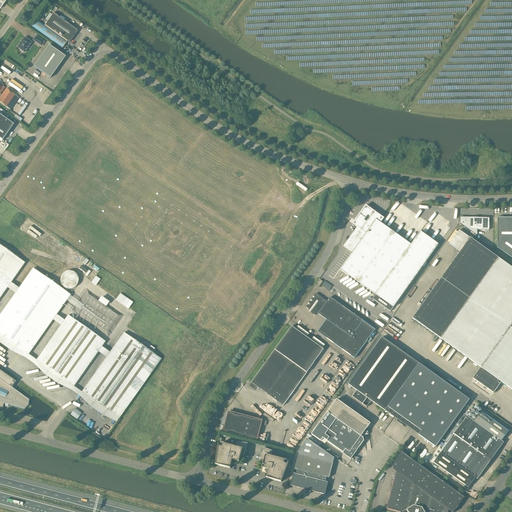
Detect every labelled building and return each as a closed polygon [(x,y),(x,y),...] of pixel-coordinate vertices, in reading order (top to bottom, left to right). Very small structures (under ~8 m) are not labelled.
[(44,25),(36,20),(32,26),(62,48),(67,41),(69,43),(77,30),(53,13),(44,25)] [(36,36),(33,40),(41,46),(44,42),(36,36)] [(24,52),(31,42),(24,37),(17,47),(20,49),(20,50),(23,52),(24,52)] [(33,66),(50,78),(65,57),(49,45),(33,66)] [(0,97),(0,102),(6,107),(10,110),(19,98),(15,95),(6,89),(0,97)] [(0,114),(0,138),(2,140),(13,124),(0,114)] [(71,118),(12,201),(210,340),(262,267),(263,267),(264,267),(274,254),(274,253),(274,252),(274,251),(273,251),(252,237),(248,243),(71,118)] [(346,261),(340,269),(376,295),(373,299),(390,312),(419,271),(423,266),(426,262),(438,244),(420,232),(411,245),(381,223),(384,219),(366,206),(355,221),(353,223),(356,225),(358,226),(357,227),(344,246),(352,252),(346,261)] [(460,217),(460,223),(477,236),(477,230),(478,230),(489,230),(489,223),(489,218),(480,217),(478,217),(470,217),(460,217)] [(511,217),(497,217),(497,247),(511,258),(511,217)] [(437,284),(413,319),(441,339),(481,367),(473,378),(494,393),(502,382),(511,389),(511,267),(498,258),(470,238),(459,230),(449,244),(456,250),(460,252),(457,256),(441,279),(437,284)] [(0,245),(0,297),(24,263),(0,245)] [(0,314),(0,334),(28,354),(56,315),(70,295),(33,269),(0,314)] [(63,273),(63,274),(62,274),(62,275),(61,276),(60,277),(60,278),(60,279),(60,280),(60,281),(60,282),(61,283),(61,284),(62,285),(62,286),(63,286),(63,287),(64,287),(65,288),(66,288),(67,289),(68,289),(69,289),(70,289),(71,289),(72,288),(73,288),(74,287),(75,287),(75,286),(76,286),(76,285),(77,284),(78,283),(78,282),(78,281),(78,280),(78,279),(78,278),(78,277),(77,277),(77,276),(77,275),(76,275),(76,274),(75,274),(75,273),(74,273),(74,272),(73,272),(72,271),(71,271),(70,271),(69,271),(68,271),(67,271),(66,271),(65,272),(64,272),(64,273),(63,273)] [(96,276),(92,282),(96,285),(100,279),(96,276)] [(325,281),(322,285),(329,291),(332,286),(325,281)] [(273,285),(266,295),(270,298),(277,288),(273,285)] [(123,315),(88,291),(74,311),(109,335),(123,315)] [(308,304),(306,307),(310,310),(312,311),(311,313),(311,312),(310,312),(310,313),(315,316),(317,313),(317,312),(319,313),(318,314),(326,320),(334,325),(326,338),(355,358),(367,341),(374,331),(375,329),(363,321),(330,297),(327,301),(316,293),(314,296),(313,296),(313,298),(312,300),(310,300),(311,301),(309,303),(308,303),(308,304)] [(120,294),(116,299),(129,308),(133,302),(120,294)] [(36,360),(73,386),(105,342),(68,315),(36,360)] [(124,333),(82,392),(119,418),(161,359),(124,333)] [(382,337),(348,384),(357,390),(352,397),(365,406),(363,404),(367,398),(371,401),(385,411),(388,407),(395,412),(426,369),(382,337)] [(251,383),(249,386),(254,390),(257,387),(259,389),(268,394),(272,398),(277,392),(272,388),(291,361),(275,350),(251,383)] [(333,359),(329,366),(333,369),(335,366),(337,367),(340,363),(333,359)] [(426,369),(395,412),(421,431),(419,435),(436,447),(469,400),(443,381),(445,380),(439,375),(438,377),(426,369)] [(0,409),(2,410),(4,403),(5,404),(5,407),(8,406),(8,405),(24,409),(29,400),(11,387),(15,381),(0,370),(0,409)] [(328,411),(311,435),(321,441),(323,438),(327,441),(343,453),(351,459),(360,447),(364,441),(363,438),(361,436),(363,433),(364,435),(369,434),(368,430),(367,429),(367,428),(370,424),(370,423),(337,399),(336,400),(328,411)] [(70,415),(77,419),(81,413),(75,409),(70,415)] [(440,453),(434,463),(468,488),(475,478),(477,479),(504,442),(502,441),(508,431),(481,411),(474,421),(467,416),(466,415),(458,425),(457,424),(450,434),(453,436),(442,451),(440,453)] [(224,426),(223,431),(257,440),(262,420),(233,412),(224,426)] [(464,414),(457,424),(458,425),(466,415),(464,414)] [(294,473),(290,485),(305,489),(310,491),(325,494),(328,482),(325,482),(327,477),(329,478),(329,477),(330,474),(332,467),(333,464),(333,463),(334,458),(307,439),(300,448),(299,454),(295,469),(297,470),(296,474),(294,473)] [(218,446),(215,465),(230,469),(230,468),(231,464),(231,463),(233,463),(234,460),(236,461),(239,461),(239,462),(241,456),(244,457),(246,448),(247,444),(238,442),(237,445),(237,447),(236,447),(223,443),(222,444),(223,444),(222,447),(219,446),(218,446)] [(262,453),(260,461),(263,462),(262,468),(265,468),(267,469),(267,472),(268,473),(267,478),(266,478),(281,482),(288,464),(287,464),(284,464),(285,460),(272,457),(271,456),(272,454),(272,451),(264,448),(263,449),(262,453)] [(396,472),(386,509),(399,511),(403,511),(407,510),(407,511),(447,511),(448,510),(451,511),(453,511),(464,497),(402,452),(390,468),(396,472)]
